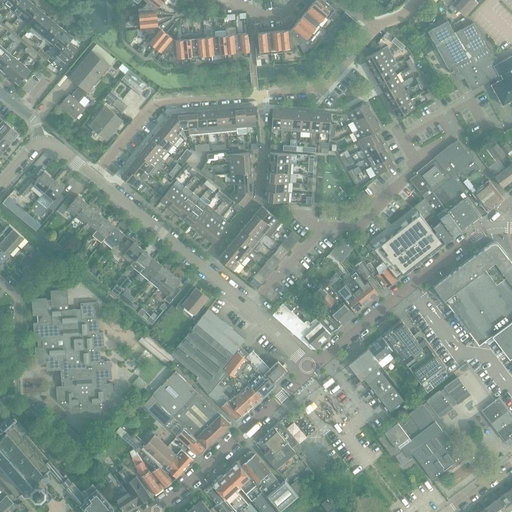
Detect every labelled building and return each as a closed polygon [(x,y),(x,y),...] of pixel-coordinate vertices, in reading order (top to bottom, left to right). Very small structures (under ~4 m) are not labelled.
[(4,0),(3,2),(11,9),(18,0),(4,0)] [(18,0),(11,9),(19,16),(31,3),(27,0),(18,0)] [(143,0),(147,3),(148,4),(148,3),(156,10),(163,1),(161,0),(143,0)] [(339,8),(329,0),(327,3),(323,0),(314,0),(313,2),(309,0),(302,0),(302,1),(309,7),(299,19),(292,13),(288,18),(295,24),(290,29),(283,30),(282,21),(276,22),(276,31),(261,32),(260,23),(254,24),(254,32),(258,32),(259,44),(255,44),(256,56),(260,56),(260,54),(293,52),(293,47),(304,41),(307,44),(335,11),(336,12),(339,8)] [(478,3),(474,0),(455,0),(452,4),(465,16),(478,3)] [(19,16),(28,23),(39,10),(31,3),(19,16)] [(147,3),(142,8),(138,8),(139,15),(133,15),(133,21),(157,18),(156,10),(148,3),(148,4),(147,3)] [(33,34),(34,33),(47,17),(39,10),(28,23),(32,27),(29,30),(33,34)] [(42,40),(44,37),(56,24),(47,17),(34,33),(42,40)] [(134,26),(140,26),(140,31),(145,31),(150,35),(151,34),(158,27),(158,26),(157,18),(133,21),(134,26)] [(447,21),(428,31),(452,75),(458,71),(460,75),(463,74),(472,91),(495,78),(497,82),(491,85),(502,106),(511,100),(511,56),(496,65),(495,63),(497,62),(494,57),(493,58),(473,23),(454,34),(447,21)] [(44,37),(53,44),(64,31),(56,24),(44,37)] [(151,34),(150,35),(146,40),(151,44),(147,48),(151,52),(166,33),(158,27),(151,34)] [(69,42),(73,38),(64,31),(53,44),(60,51),(61,51),(68,42),(69,42)] [(222,54),(223,59),(228,59),(226,35),(225,31),(214,32),(215,36),(217,54),(222,54)] [(10,33),(7,37),(13,41),(16,38),(10,33)] [(155,55),(158,50),(163,54),(167,49),(167,50),(168,49),(168,48),(174,40),(166,33),(151,52),(154,54),(155,55)] [(201,56),(202,61),(206,61),(204,37),(204,33),(193,34),(195,56),(201,56)] [(243,52),(244,57),(250,57),(247,33),(236,34),(238,52),(243,52)] [(190,63),(190,57),(195,56),(193,34),(182,35),(183,39),(185,63),(190,63)] [(233,58),(232,53),(238,52),(236,34),(226,35),(228,59),(233,58)] [(212,60),(211,55),(217,54),(215,36),(204,37),(206,61),(212,60)] [(395,38),(392,42),(397,46),(400,42),(395,38)] [(173,54),(173,59),(179,58),(180,64),(185,63),(183,39),(175,40),(174,40),(168,48),(168,49),(167,50),(173,54)] [(77,49),(69,42),(68,42),(61,51),(60,51),(57,55),(66,63),(77,49)] [(402,50),(405,46),(400,42),(397,46),(402,50)] [(68,95),(59,105),(75,119),(84,108),(84,107),(88,103),(89,101),(84,97),(87,93),(110,67),(109,66),(115,59),(97,44),(91,51),(69,77),(78,85),(79,86),(70,96),(68,95)] [(387,46),(382,49),(364,59),(369,68),(392,54),(387,46)] [(8,47),(5,50),(0,56),(0,68),(2,70),(13,57),(9,53),(11,50),(8,47)] [(27,47),(24,51),(29,55),(32,52),(27,47)] [(374,76),(392,66),(397,63),(392,54),(369,68),(374,76)] [(2,70),(11,77),(22,64),(13,57),(2,70)] [(122,63),(118,68),(125,74),(122,79),(122,80),(140,94),(147,85),(148,85),(122,63)] [(19,84),(30,71),(22,64),(11,77),(19,84)] [(374,76),(378,84),(396,75),(392,66),(374,76)] [(378,84),(383,93),(401,83),(396,75),(378,84)] [(72,93),(77,86),(72,82),(66,89),(72,93)] [(383,93),(388,102),(406,92),(401,83),(383,93)] [(388,102),(392,110),(410,100),(406,92),(388,102)] [(122,114),(128,107),(111,93),(105,100),(122,114)] [(397,118),(415,108),(410,100),(392,110),(397,118)] [(348,113),(353,122),(371,112),(366,103),(348,113)] [(246,127),(256,126),(254,106),(244,107),(246,127)] [(107,141),(123,122),(105,107),(89,125),(107,141)] [(235,108),(237,132),(237,134),(246,133),(246,127),(244,107),(235,108)] [(225,108),(215,109),(218,133),(227,132),(225,108)] [(227,132),(237,132),(235,108),(225,108),(227,132)] [(215,109),(206,110),(208,134),(218,133),(215,109)] [(273,109),(271,129),(281,130),(282,110),(273,109)] [(206,110),(196,111),(198,135),(208,134),(206,110)] [(281,130),(291,131),(292,111),(282,110),(281,130)] [(188,130),(188,136),(198,135),(196,111),(187,112),(188,130)] [(291,131),(300,131),(301,111),(292,111),(291,131)] [(300,131),(310,132),(311,112),(301,111),(300,131)] [(182,130),(188,130),(187,112),(173,113),(182,131),(182,130)] [(310,132),(319,133),(321,113),(311,112),(310,132)] [(353,122),(348,125),(353,133),(376,120),(371,112),(353,122)] [(173,113),(164,124),(177,135),(178,135),(182,131),(173,113)] [(330,124),(331,113),(321,113),(319,133),(329,134),(330,131),(330,124)] [(19,132),(0,116),(0,132),(11,142),(19,132)] [(375,132),(380,129),(376,120),(353,133),(357,141),(362,138),(375,132)] [(157,131),(173,144),(177,147),(183,140),(179,137),(180,137),(178,135),(177,135),(164,124),(157,131)] [(157,131),(151,139),(167,152),(173,144),(157,131)] [(0,132),(0,148),(3,151),(11,142),(0,132)] [(357,141),(362,150),(380,140),(375,132),(362,138),(357,141)] [(151,139),(145,147),(161,159),(167,152),(151,139)] [(362,150),(367,158),(384,149),(380,140),(362,150)] [(461,230),(503,198),(457,140),(451,145),(416,173),(417,174),(409,180),(424,199),(432,193),(461,230)] [(511,179),(511,163),(511,162),(506,157),(496,144),(489,150),(498,162),(499,161),(505,169),(494,177),(502,187),(511,179)] [(506,155),(511,151),(506,144),(501,148),(506,155)] [(164,162),(161,159),(145,147),(139,154),(158,169),(164,162)] [(192,153),(187,149),(183,153),(189,158),(192,153)] [(367,158),(371,167),(389,157),(384,149),(367,158)] [(249,153),(229,154),(229,165),(250,163),(249,153)] [(289,164),(290,154),(270,153),(269,163),(289,164)] [(133,161),(149,174),(152,177),(158,169),(139,154),(133,161)] [(178,160),(183,164),(186,161),(181,156),(178,160)] [(376,175),(394,165),(389,157),(371,167),(376,175)] [(142,181),(149,174),(133,161),(127,168),(142,181)] [(229,165),(230,174),(251,172),(250,163),(229,165)] [(292,164),(289,164),(269,163),(268,172),(292,174),(292,164)] [(181,167),(177,164),(173,169),(177,172),(181,167)] [(358,166),(353,169),(356,175),(361,172),(358,166)] [(192,167),(188,171),(194,176),(197,172),(192,167)] [(204,167),(201,171),(206,175),(209,172),(204,167)] [(121,176),(136,189),(140,192),(146,184),(142,181),(127,168),(121,176)] [(169,174),(172,177),(177,172),(173,169),(169,174)] [(30,179),(18,192),(24,197),(31,188),(40,196),(43,193),(54,180),(44,172),(35,183),(30,179)] [(199,180),(202,176),(197,172),(194,176),(199,180)] [(211,180),(215,176),(209,172),(206,175),(211,180)] [(251,182),(251,172),(230,174),(231,184),(234,184),(251,182)] [(268,182),(288,183),(291,183),(292,174),(268,172),(268,182)] [(40,196),(37,200),(47,208),(48,207),(53,211),(64,197),(60,194),(64,189),(54,180),(43,193),(40,196)] [(160,200),(168,207),(185,186),(177,180),(160,200)] [(170,183),(167,180),(162,185),(166,189),(170,183)] [(207,180),(203,184),(206,186),(209,188),(212,184),(211,184),(207,180)] [(234,184),(234,190),(252,196),(251,182),(234,184)] [(287,193),(288,183),(268,182),(267,192),(287,193)] [(214,193),(217,189),(211,184),(212,184),(209,188),(214,193)] [(185,186),(168,207),(175,213),(192,192),(185,186)] [(230,195),(243,207),(252,196),(234,190),(230,195)] [(175,213),(183,219),(200,198),(192,192),(175,213)] [(266,201),(289,203),(290,193),(287,193),(267,192),(266,201)] [(221,193),(218,197),(223,201),(226,197),(221,193)] [(453,236),(461,230),(432,193),(424,199),(453,236)] [(9,195),(2,203),(6,206),(12,211),(17,205),(18,204),(16,202),(13,199),(9,195)] [(158,199),(154,195),(150,201),(154,204),(158,199)] [(69,197),(57,210),(63,215),(67,210),(76,217),(87,204),(78,196),(74,201),(69,197)] [(228,205),(232,201),(226,197),(223,201),(228,205)] [(183,219),(190,225),(207,204),(200,198),(183,219)] [(419,213),(444,243),(453,236),(424,199),(414,207),(419,213)] [(76,217),(74,220),(78,223),(80,221),(85,225),(96,211),(87,204),(76,217)] [(190,225),(198,231),(214,210),(207,204),(190,225)] [(238,213),(241,209),(236,205),(233,209),(238,213)] [(282,223),(262,206),(255,214),(276,230),(282,223)] [(198,231),(205,237),(222,216),(214,210),(198,231)] [(96,211),(85,225),(88,228),(91,225),(96,230),(105,219),(96,211)] [(438,247),(443,243),(419,213),(374,248),(397,279),(403,274),(404,274),(428,255),(438,247)] [(250,221),(265,234),(270,238),(276,230),(255,214),(250,221)] [(205,237),(213,243),(229,224),(221,217),(222,216),(205,237)] [(96,230),(93,234),(97,238),(100,233),(106,238),(115,227),(105,219),(96,230)] [(36,220),(31,226),(36,230),(41,224),(36,220)] [(259,241),(265,234),(250,221),(243,228),(259,241)] [(1,233),(16,246),(20,250),(28,242),(9,224),(1,233)] [(106,238),(103,241),(112,249),(108,253),(113,257),(125,244),(120,240),(124,235),(115,227),(106,238)] [(253,249),(257,252),(263,245),(259,241),(243,228),(237,236),(253,249)] [(298,241),(300,238),(292,231),(289,234),(298,241)] [(1,233),(0,234),(0,246),(9,254),(16,246),(1,233)] [(237,236),(231,243),(246,256),(253,249),(237,236)] [(354,248),(349,240),(343,239),(330,253),(341,264),(354,248)] [(61,240),(58,243),(65,249),(68,245),(61,240)] [(125,244),(113,257),(118,261),(122,257),(131,264),(143,250),(133,243),(129,248),(125,244)] [(231,243),(225,251),(240,264),(246,256),(231,243)] [(438,283),(437,291),(472,337),(479,346),(494,334),(511,321),(511,264),(498,247),(496,245),(493,243),(490,244),(472,258),(438,283)] [(71,254),(74,251),(68,245),(65,249),(71,254)] [(0,246),(0,260),(2,262),(9,254),(0,246)] [(131,264),(130,265),(140,273),(152,258),(143,250),(131,264)] [(36,264),(43,255),(38,251),(31,259),(36,264)] [(218,258),(234,271),(240,264),(225,251),(218,258)] [(84,258),(77,253),(74,256),(81,262),(84,258)] [(152,258),(140,273),(149,280),(161,266),(152,258)] [(24,267),(28,271),(36,264),(31,259),(27,264),(24,267)] [(363,279),(371,274),(363,262),(355,267),(363,279)] [(370,262),(366,265),(371,271),(374,269),(370,262)] [(397,280),(382,262),(375,267),(379,274),(377,276),(386,288),(397,280)] [(161,266),(149,280),(153,284),(158,288),(161,284),(170,274),(161,266)] [(24,267),(21,271),(16,275),(21,280),(28,271),(24,267)] [(355,273),(351,277),(361,288),(370,300),(378,293),(368,281),(365,284),(355,273)] [(161,284),(158,288),(167,296),(164,299),(169,304),(176,296),(181,290),(176,286),(180,282),(170,274),(161,284)] [(14,288),(17,284),(21,280),(16,275),(9,284),(14,288)] [(81,283),(73,277),(66,285),(73,292),(81,283)] [(343,283),(346,286),(363,306),(370,300),(361,288),(351,277),(343,283)] [(119,297),(122,293),(125,291),(117,284),(112,291),(119,297)] [(340,299),(328,285),(323,290),(326,292),(337,302),(340,299)] [(338,292),(345,300),(344,300),(355,313),(363,306),(346,286),(338,292)] [(208,298),(196,288),(187,298),(185,297),(175,308),(181,313),(185,308),(193,315),(208,298)] [(46,298),(31,299),(33,316),(36,316),(37,323),(33,324),(34,341),(37,340),(38,348),(34,348),(35,365),(46,364),(50,364),(50,367),(60,367),(60,370),(61,382),(63,382),(64,386),(56,386),(57,401),(70,412),(72,414),(99,413),(99,412),(112,398),(111,384),(104,384),(103,380),(105,380),(111,379),(110,362),(103,362),(103,360),(100,360),(99,348),(103,348),(103,333),(98,333),(97,318),(95,319),(93,298),(80,299),(81,310),(76,310),(68,310),(66,290),(49,291),(50,301),(46,301),(46,298)] [(125,291),(122,293),(129,299),(126,302),(128,304),(131,301),(134,297),(125,290),(125,291)] [(326,292),(319,299),(327,308),(329,311),(331,310),(333,311),(331,313),(341,324),(353,314),(343,302),(339,305),(336,302),(337,302),(326,292)] [(126,302),(129,299),(122,293),(119,297),(126,302)] [(131,301),(128,304),(135,309),(138,306),(131,301)] [(308,323),(305,322),(303,324),(297,318),(296,319),(281,306),(272,315),(310,349),(314,350),(330,335),(319,323),(316,319),(313,322),(310,325),(308,323)] [(138,312),(142,316),(145,319),(152,324),(154,321),(158,316),(154,313),(150,318),(145,314),(146,312),(142,308),(138,312)] [(319,315),(333,331),(341,324),(331,313),(333,311),(331,310),(329,311),(327,308),(319,315)] [(239,347),(245,340),(208,309),(171,355),(197,377),(196,379),(208,395),(216,387),(215,386),(227,373),(222,369),(237,350),(239,347)] [(511,321),(494,334),(492,336),(509,359),(511,357),(511,358),(511,321)] [(445,366),(423,337),(418,341),(403,322),(393,330),(413,357),(416,361),(408,367),(421,385),(440,370),(441,370),(445,366)] [(393,330),(385,336),(408,367),(416,361),(413,357),(393,330)] [(167,367),(174,360),(144,334),(142,337),(137,342),(167,367)] [(383,338),(368,349),(369,350),(368,350),(380,365),(380,364),(391,355),(389,353),(393,350),(383,338)] [(273,383),(286,371),(277,361),(269,369),(252,351),(248,354),(239,347),(237,350),(247,360),(246,360),(252,366),(253,366),(265,378),(267,377),(273,383)] [(350,363),(349,364),(358,376),(361,380),(362,379),(387,412),(406,397),(380,364),(380,365),(368,350),(368,349),(350,363)] [(234,378),(246,360),(247,360),(237,350),(222,369),(227,373),(234,378)] [(246,382),(249,384),(248,385),(262,397),(274,385),(273,383),(267,377),(265,378),(253,366),(252,366),(248,370),(253,374),(246,382)] [(156,400),(172,416),(186,429),(211,405),(175,371),(151,395),(156,400)] [(385,434),(378,438),(391,455),(393,454),(402,466),(411,460),(408,456),(412,453),(432,480),(463,457),(444,431),(445,429),(446,427),(445,425),(439,417),(453,408),(452,407),(456,404),(457,405),(470,394),(458,378),(444,388),(445,389),(441,392),(440,391),(426,401),(427,402),(423,405),(422,404),(409,414),(410,415),(398,424),(397,423),(384,433),(385,434)] [(248,385),(247,387),(231,401),(237,406),(234,409),(241,416),(262,397),(248,385)] [(221,406),(227,401),(229,399),(216,387),(208,395),(221,406)] [(146,394),(140,402),(148,409),(156,400),(151,395),(148,392),(147,393),(146,394)] [(499,398),(482,410),(492,423),(509,446),(511,443),(511,415),(510,416),(507,412),(508,411),(499,398)] [(148,409),(147,409),(164,425),(169,420),(172,416),(156,400),(148,409)] [(221,406),(236,420),(241,416),(234,409),(227,401),(221,406)] [(37,403),(33,407),(41,414),(44,410),(37,403)] [(230,424),(218,412),(211,405),(186,429),(205,447),(230,424)] [(75,493),(68,485),(71,483),(67,478),(64,480),(25,434),(27,432),(12,415),(0,424),(0,477),(16,496),(20,493),(23,496),(28,497),(32,494),(35,498),(38,496),(44,503),(51,497),(45,490),(48,488),(44,483),(48,480),(48,475),(51,472),(60,483),(61,483),(72,496),(75,493)] [(174,434),(197,455),(205,447),(186,429),(172,416),(169,420),(164,425),(174,434)] [(274,427),(262,438),(270,448),(264,454),(273,465),(275,469),(295,452),(292,448),(298,443),(280,422),(274,427)] [(153,434),(146,441),(145,442),(135,434),(132,438),(119,426),(115,431),(135,448),(133,449),(136,452),(142,448),(143,447),(165,467),(175,454),(153,434)] [(113,432),(105,442),(109,445),(117,436),(113,432)] [(109,445),(105,442),(94,454),(98,458),(109,445)] [(133,449),(130,451),(133,459),(138,456),(136,452),(133,449)] [(176,477),(192,460),(183,451),(178,457),(175,454),(165,467),(176,477)] [(241,458),(237,462),(250,477),(249,478),(276,510),(277,509),(279,511),(280,511),(299,496),(290,485),(285,479),(280,483),(255,454),(248,460),(245,456),(242,459),(241,458)] [(172,480),(153,461),(148,457),(144,461),(151,471),(163,487),(172,480)] [(153,493),(161,488),(147,468),(144,470),(140,462),(138,459),(133,462),(139,473),(139,474),(153,493)] [(236,463),(222,475),(229,483),(233,480),(239,487),(237,489),(240,487),(261,511),(273,511),(276,510),(249,478),(250,477),(237,462),(236,463)] [(148,497),(135,477),(130,481),(122,469),(114,474),(125,489),(127,492),(128,491),(139,503),(148,497)] [(110,473),(105,477),(111,484),(116,480),(110,473)] [(222,475),(212,484),(236,511),(248,511),(245,508),(249,504),(236,490),(237,489),(239,487),(233,480),(229,483),(222,475)] [(297,480),(290,485),(299,496),(306,490),(297,480)] [(112,507),(92,484),(84,491),(84,490),(80,493),(78,491),(75,493),(72,496),(85,511),(110,511),(112,511),(112,507)] [(212,487),(206,493),(216,504),(215,505),(220,511),(236,511),(212,484),(211,485),(212,487)] [(126,491),(113,499),(121,511),(125,511),(137,505),(139,503),(128,491),(127,492),(125,489),(126,491)] [(511,507),(511,496),(508,491),(499,498),(508,510),(511,507)] [(0,511),(4,511),(13,503),(6,495),(0,501),(0,511)] [(499,498),(489,506),(493,511),(505,511),(508,510),(499,498)] [(331,505),(326,499),(321,503),(326,509),(331,505)] [(211,511),(201,500),(194,506),(199,511),(211,511)]
